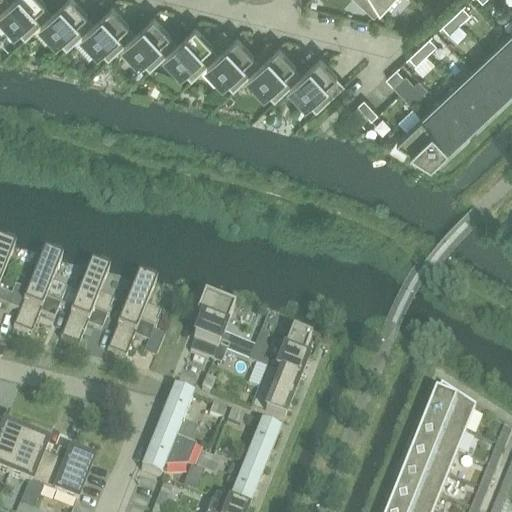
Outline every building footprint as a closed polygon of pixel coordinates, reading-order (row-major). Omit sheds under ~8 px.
[(0,0),(0,13),(1,13),(0,12),(12,2),(11,1),(10,0),(0,0)] [(25,39),(42,23),(41,23),(53,12),(53,11),(45,3),(46,2),(44,0),(12,0),(11,1),(12,2),(0,12),(1,13),(0,13),(16,30),(25,39)] [(58,40),(67,49),(83,34),(83,33),(95,22),(94,22),(86,13),(88,12),(76,0),(64,0),(53,11),(53,12),(41,23),(42,23),(58,40)] [(380,11),(390,0),(356,0),(374,16),(380,10),(380,11)] [(99,51),(100,50),(108,60),(125,44),(124,44),(136,33),(136,32),(128,24),(129,22),(113,5),(94,22),(95,22),(83,33),(83,34),(99,51)] [(470,14),(463,6),(453,16),(460,24),(470,14)] [(171,33),(164,26),(154,15),(136,32),(136,33),(124,44),(125,44),(141,61),(150,70),(167,55),(166,54),(178,43),(177,42),(170,34),(171,33)] [(442,26),(449,33),(460,24),(453,16),(442,26)] [(192,80),(208,65),(208,64),(220,53),(219,53),(211,44),(212,43),(196,25),(177,42),(178,43),(166,54),(167,55),(182,71),(183,71),(192,80)] [(233,91),(250,75),(249,75),(261,64),(261,63),(253,55),(254,53),(237,36),(219,53),(220,53),(208,64),(208,65),(224,82),(224,81),(233,91)] [(437,45),(430,37),(418,48),(426,56),(437,45)] [(511,45),(505,38),(488,54),(511,79),(511,45)] [(275,101),(291,86),(291,85),(303,74),(302,73),(294,65),(296,64),(279,46),(261,63),(261,64),(249,75),(250,75),(266,92),(275,101)] [(409,57),(416,65),(426,56),(418,48),(409,57)] [(70,62),(74,53),(67,50),(63,59),(70,62)] [(511,79),(488,54),(471,70),(498,99),(511,86),(511,79)] [(317,111),(333,96),(345,85),(336,75),(337,74),(321,56),(302,73),(303,74),(291,85),(291,86),(307,102),(308,102),(317,111)] [(386,79),(393,86),(413,108),(418,104),(406,91),(413,84),(405,75),(404,76),(396,69),(386,79)] [(471,70),(454,86),(481,115),(498,99),(471,70)] [(454,86),(437,102),(464,131),(481,115),(454,86)] [(229,105),(235,99),(231,94),(224,100),(229,105)] [(378,114),(364,99),(358,105),(372,120),(378,114)] [(437,102),(419,118),(447,147),(464,131),(437,102)] [(432,161),(447,147),(419,118),(397,139),(432,161)] [(0,292),(0,284),(13,250),(14,248),(0,242),(0,305),(19,312),(43,253),(27,292),(14,287),(11,297),(0,292)] [(52,284),(60,262),(61,260),(43,253),(19,312),(12,328),(31,336),(40,314),(54,320),(65,290),(52,284)] [(90,264),(88,269),(59,340),(78,347),(87,326),(101,331),(112,302),(99,296),(108,272),(90,264)] [(137,276),(135,280),(106,352),(125,359),(134,337),(147,343),(159,313),(146,308),(155,284),(137,276)] [(189,353),(212,362),(217,350),(233,309),(214,301),(206,321),(201,319),(192,341),(194,341),(189,353)] [(291,332),(275,372),(275,373),(299,383),(307,362),(302,360),(310,340),(291,332)] [(254,349),(248,362),(257,366),(263,352),(254,349)] [(212,362),(212,363),(220,366),(225,353),(217,350),(212,362)] [(267,369),(258,390),(291,403),(299,383),(275,373),(275,372),(267,369)] [(201,391),(209,394),(215,381),(206,378),(201,391)] [(476,408),(442,386),(432,412),(469,426),(476,408)] [(181,425),(192,397),(173,390),(157,431),(189,444),(195,430),(181,425)] [(258,390),(250,411),(283,424),(291,403),(258,390)] [(225,411),(212,405),(209,414),(222,419),(225,411)] [(240,426),(243,418),(230,412),(227,421),(240,426)] [(432,412),(423,434),(460,449),(469,426),(432,412)] [(0,472),(9,476),(25,434),(3,425),(0,432),(0,472)] [(260,425),(244,465),(263,473),(279,432),(260,425)] [(511,432),(511,431),(504,426),(504,427),(505,427),(500,439),(508,442),(511,432)] [(140,471),(159,479),(164,468),(187,466),(195,446),(189,444),(157,431),(140,471)] [(9,476),(42,489),(54,459),(43,455),(47,443),(25,434),(9,476)] [(423,434),(414,456),(451,471),(460,449),(423,434)] [(505,449),(508,442),(500,439),(497,446),(505,449)] [(65,463),(54,459),(42,489),(76,503),(93,461),(70,452),(65,463)] [(494,452),(489,466),(497,469),(502,456),(494,452)] [(204,471),(209,457),(201,454),(195,468),(204,471)] [(414,456),(405,478),(442,493),(451,471),(414,456)] [(209,457),(204,471),(213,475),(218,461),(209,457)] [(244,465),(228,505),(228,506),(243,511),(247,511),(263,473),(244,465)] [(482,483),(490,486),(497,469),(489,466),(482,483)] [(511,488),(511,477),(507,475),(499,497),(507,500),(511,488)] [(405,478),(396,500),(425,511),(434,511),(442,493),(405,478)] [(473,505),(481,508),(490,486),(482,483),(473,505)] [(171,491),(162,487),(157,500),(165,504),(171,491)] [(492,511),(502,511),(507,500),(499,497),(492,511)] [(215,499),(209,511),(243,511),(228,506),(228,505),(215,499)] [(152,511),(162,511),(165,504),(157,500),(152,511)] [(425,511),(396,500),(391,511),(425,511)]
